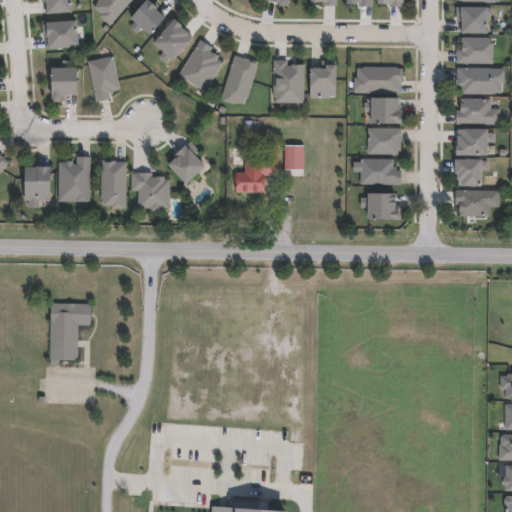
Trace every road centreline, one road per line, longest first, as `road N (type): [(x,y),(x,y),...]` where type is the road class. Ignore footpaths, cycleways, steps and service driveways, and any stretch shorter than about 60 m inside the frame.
road 1 (tertiary): [(511,254),(0,246)]
road 2 (residential): [(432,0),(430,253)]
road 3 (residential): [(432,38),(262,36),(236,30),(192,0)]
road 4 (residential): [(11,0),(28,123),(148,129)]
